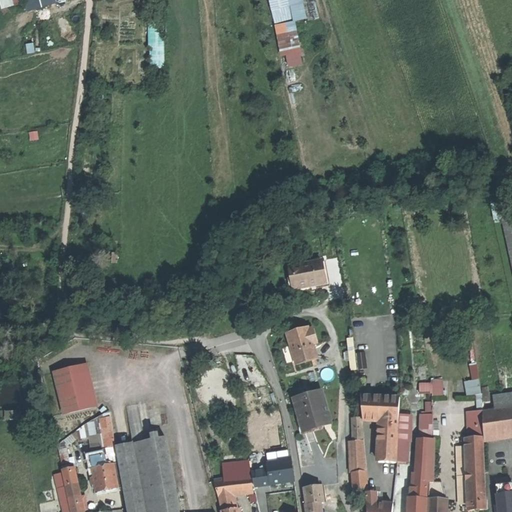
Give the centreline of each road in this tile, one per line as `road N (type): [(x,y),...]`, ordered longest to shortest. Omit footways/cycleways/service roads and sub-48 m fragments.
road 1 (track): [(91,0),(70,160),(65,339)]
road 2 (track): [(65,339),(86,334),(184,350),(260,344)]
